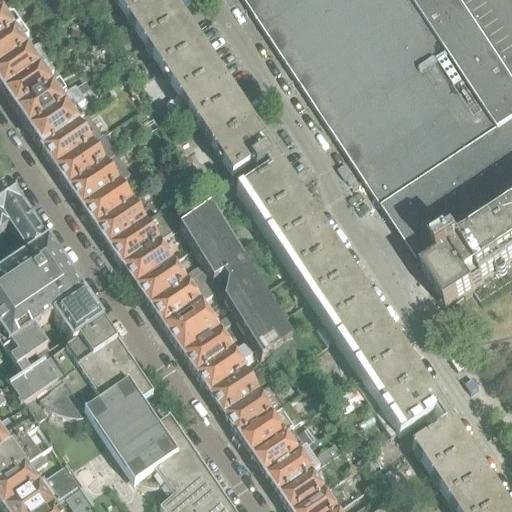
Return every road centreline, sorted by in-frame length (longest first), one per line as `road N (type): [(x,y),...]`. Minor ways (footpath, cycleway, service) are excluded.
road 1 (residential): [(255,511),(0,139)]
road 2 (residential): [(440,368),(214,0)]
road 3 (residential): [(440,368),(511,473)]
